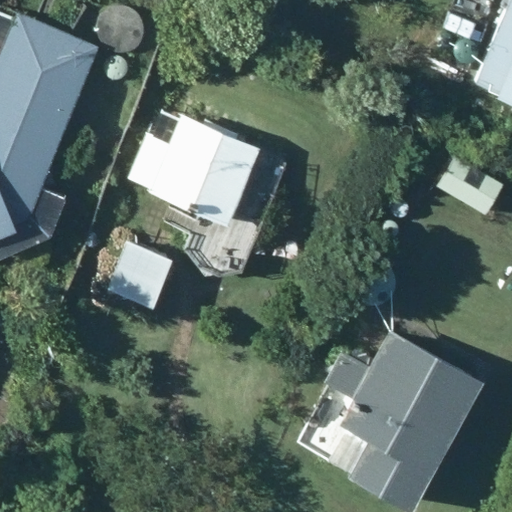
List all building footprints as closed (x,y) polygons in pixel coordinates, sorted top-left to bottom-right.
[(511,0),(475,88),(503,99),(500,107),(511,112),(511,0)] [(0,265),(53,243),(67,206),(42,197),(99,51),(17,20),(15,26),(0,18),(0,265)] [(158,110),(128,182),(152,191),(151,196),(229,229),(260,152),(158,110)] [(511,169),(511,162),(460,138),(436,188),(491,214),(511,169)] [(154,313),(174,266),(128,247),(108,294),(154,313)] [(420,511),(486,389),(389,337),(339,432),(370,449),(350,487),(397,511),(420,511)]
